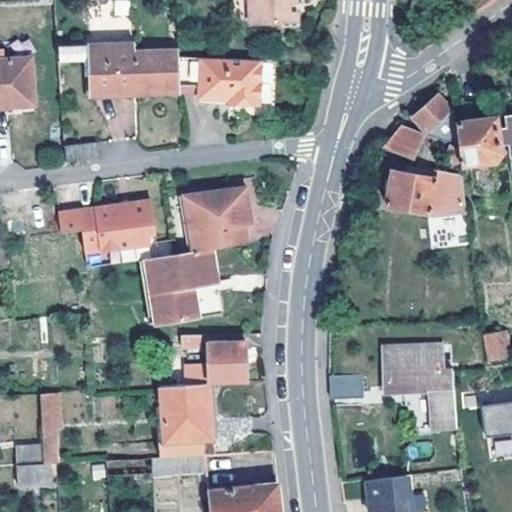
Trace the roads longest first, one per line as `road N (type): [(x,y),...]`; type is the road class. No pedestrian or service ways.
road 1 (residential): [(317,511),(299,348),(313,230),(336,155)]
road 2 (residential): [(0,181),(278,146),(336,155)]
road 3 (residential): [(358,83),(422,74),(511,11)]
